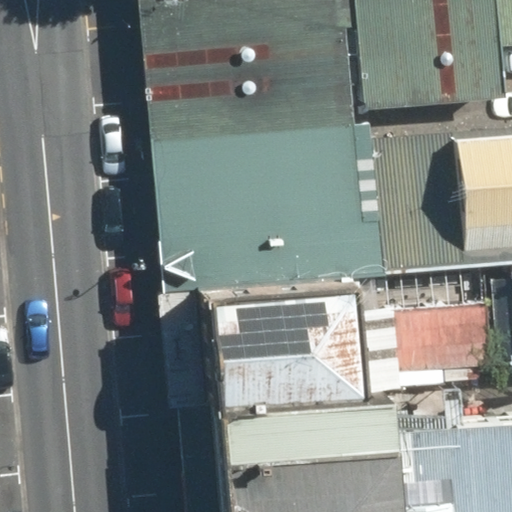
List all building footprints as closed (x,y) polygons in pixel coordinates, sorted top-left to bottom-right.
[(164,0),(188,284),(511,251),(511,116),(347,130),(333,0),(164,0)] [(511,0),(343,0),(356,102),(496,90),(491,42),(511,40),(511,0)] [(511,251),(188,284),(198,395),(366,382),(511,370),(511,251)] [(198,395),(202,450),(369,438),(368,419),(366,382),(198,395)] [(202,450),(207,511),(511,511),(511,407),(368,419),(369,438),(202,450)]
